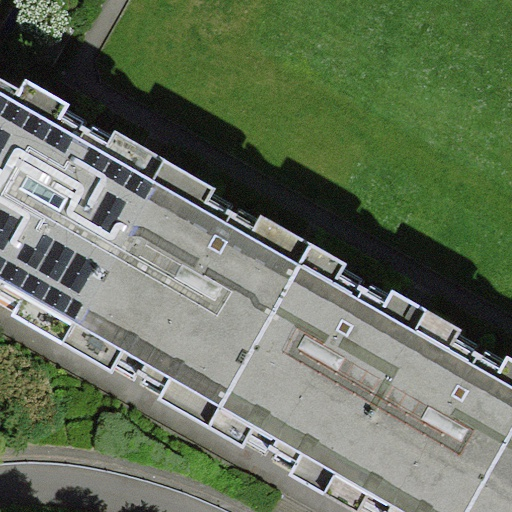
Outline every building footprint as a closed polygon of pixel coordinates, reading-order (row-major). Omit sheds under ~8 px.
[(166,167),(0,74),(0,303),(68,342),(166,167)] [(312,251),(166,167),(68,342),(214,425),(312,251)] [(426,317),(312,251),(214,425),(331,491),(426,317)] [(469,511),(511,436),(511,365),(426,317),(331,491),(367,511),(469,511)] [(511,511),(511,436),(469,511),(511,511)]
